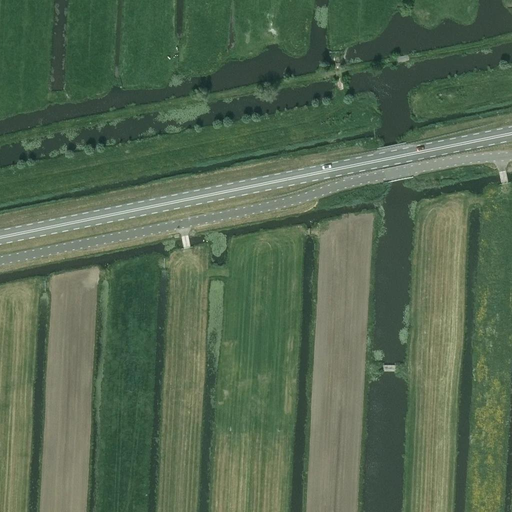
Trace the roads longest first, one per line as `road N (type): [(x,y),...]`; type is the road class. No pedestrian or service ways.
road 1 (unclassified): [(511,154),(0,258)]
road 2 (primary): [(0,237),(511,133)]
